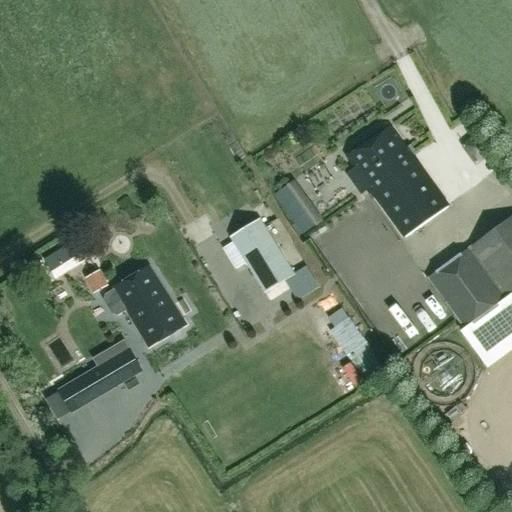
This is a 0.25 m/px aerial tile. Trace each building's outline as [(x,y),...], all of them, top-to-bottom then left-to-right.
[(403,237),(447,205),(390,127),(346,157),(403,237)] [(511,216),(426,279),(465,331),(511,296),(511,216)] [(227,246),(222,249),(229,259),(235,269),(245,263),(254,278),(263,292),(278,283),(293,274),(276,247),(260,220),(245,229),(230,238),(233,242),(227,246)] [(323,234),(337,253),(346,246),(332,227),(323,234)] [(40,261),(52,281),(87,259),(75,240),(40,261)] [(105,298),(104,301),(108,307),(112,313),(114,314),(117,315),(121,312),(125,309),(137,328),(148,347),(167,336),(186,325),(168,296),(151,266),(132,277),(113,288),(114,289),(114,290),(110,293),(106,296),(105,298)] [(98,272),(86,278),(94,292),(106,285),(98,272)] [(340,320),(320,331),(352,384),(371,372),(340,320)] [(83,377),(60,391),(66,401),(72,412),(84,405),(95,398),(118,384),(141,371),(135,361),(129,350),(98,369),(83,377)] [(441,409),(448,422),(465,413),(458,400),(441,409)]
